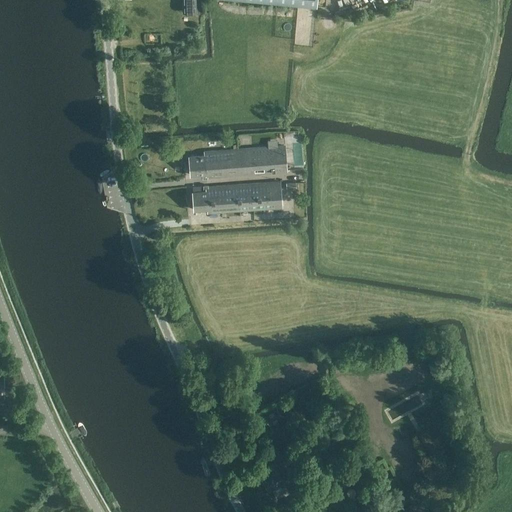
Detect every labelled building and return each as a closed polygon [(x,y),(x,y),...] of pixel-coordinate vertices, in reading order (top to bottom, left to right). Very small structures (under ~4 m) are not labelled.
[(182,0),(183,13),(196,13),(196,9),(195,0),(182,0)] [(285,146),(253,148),(255,173),(287,171),(285,146)] [(236,175),(255,173),(253,148),(237,149),(234,149),(236,175)] [(207,177),(236,175),(234,149),(233,149),(205,151),(205,156),(189,157),(191,175),(202,174),(202,179),(207,179),(207,177)] [(282,207),(280,182),(208,188),(207,185),(203,186),(203,191),(193,192),(194,210),(206,209),(207,213),(282,207)] [(296,396),(290,399),(297,412),(303,408),(296,396)] [(276,406),(263,413),(270,425),(283,417),(276,406)] [(295,475),(285,458),(271,467),(273,470),(262,476),(270,491),(274,488),(273,490),(276,494),(277,495),(284,491),(285,489),(282,484),(295,475)]
